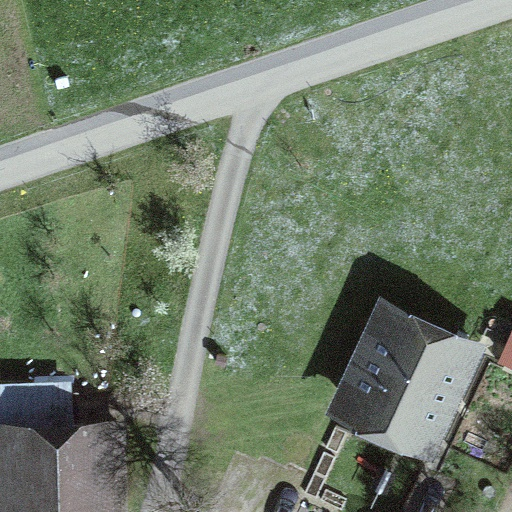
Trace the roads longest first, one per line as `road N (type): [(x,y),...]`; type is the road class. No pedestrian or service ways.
road 1 (unclassified): [(494,0),(0,170)]
road 2 (track): [(156,511),(253,83)]
